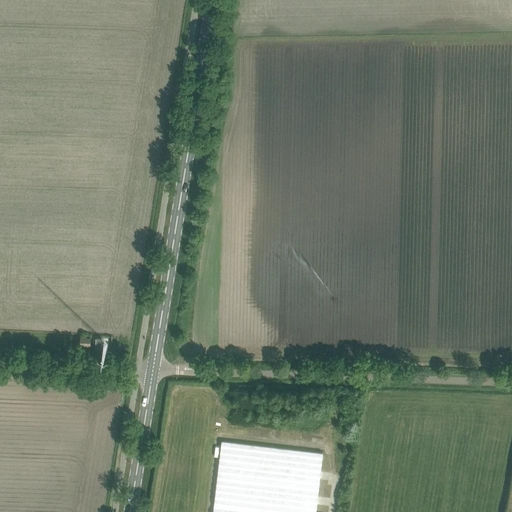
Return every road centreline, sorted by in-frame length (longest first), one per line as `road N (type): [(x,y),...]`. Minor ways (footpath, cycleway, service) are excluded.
road 1 (secondary): [(154,370),(213,0)]
road 2 (unclassified): [(511,380),(154,370)]
road 3 (unclassified): [(154,370),(0,366)]
road 4 (secondary): [(130,511),(154,370)]
